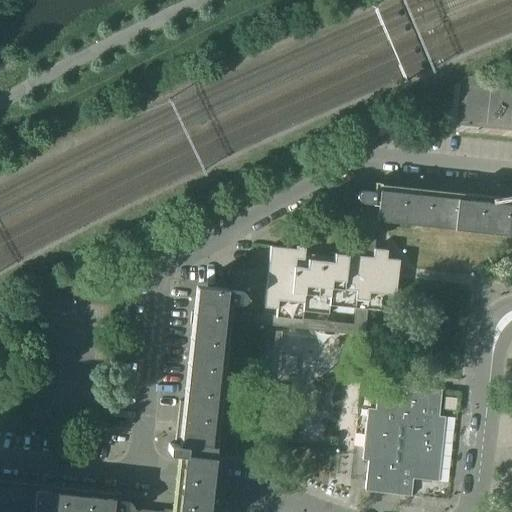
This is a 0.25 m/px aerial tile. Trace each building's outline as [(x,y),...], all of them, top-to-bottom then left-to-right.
[(375,220),(511,235),(511,206),(509,206),(509,204),(494,202),(494,204),(483,203),(483,201),(468,199),(468,201),(457,200),(458,198),(443,196),(442,199),(432,197),(432,195),(417,194),(417,196),(406,195),(406,192),(391,191),(391,193),(380,192),(380,190),(379,190),(380,184),(364,183),(363,191),(362,191),(361,191),(359,192),(358,193),(357,194),(357,195),(357,196),(357,197),(357,198),(357,199),(358,200),(359,202),(360,202),(361,203),(377,205),(375,220)] [(340,307),(346,255),(345,254),(333,253),(332,257),(332,262),(306,259),(305,268),(294,266),(295,249),(294,249),(269,246),(269,247),(267,263),(264,290),(262,307),(275,309),(274,316),(274,317),(301,320),(301,318),(302,311),(327,314),(328,306),(340,307)] [(349,255),(346,255),(340,307),(341,307),(354,308),(354,307),(355,300),(367,301),(368,293),(380,294),(381,294),(394,295),(395,286),(396,277),(396,276),(397,270),(398,260),(385,259),(381,258),(382,250),(373,249),(372,249),(371,257),(359,256),(349,255)] [(163,509),(162,511),(206,511),(210,479),(214,445),(209,444),(224,302),(239,304),(240,304),(241,303),(243,303),(244,302),(245,301),(245,299),(245,298),(245,297),(245,295),(244,294),(243,293),(242,292),(241,292),(240,292),(225,290),(226,289),(195,285),(182,401),(178,401),(174,440),(178,441),(178,444),(169,443),(168,444),(167,445),(167,451),(167,452),(168,453),(182,454),(179,476),(176,510),(163,509)] [(280,333),(266,331),(264,345),(278,347),(280,333)] [(366,409),(362,448),(388,451),(440,456),(444,418),(444,417),(443,416),(443,417),(437,416),(440,390),(376,383),(374,409),(366,409)] [(388,451),(362,448),(361,460),(367,461),(365,476),(364,489),(384,492),(384,489),(388,451)] [(388,451),(384,489),(396,490),(395,495),(410,496),(411,479),(436,482),(437,482),(437,481),(440,456),(388,451)] [(131,511),(132,511),(132,510),(133,510),(133,509),(133,507),(132,506),(131,505),(130,504),(129,503),(128,503),(113,501),(113,498),(111,498),(111,500),(100,499),(100,497),(86,495),(85,497),(74,496),(75,494),(60,492),(60,495),(49,493),(49,491),(34,489),(34,492),(23,491),(23,488),(9,487),(8,489),(0,488),(0,511),(131,511)]
